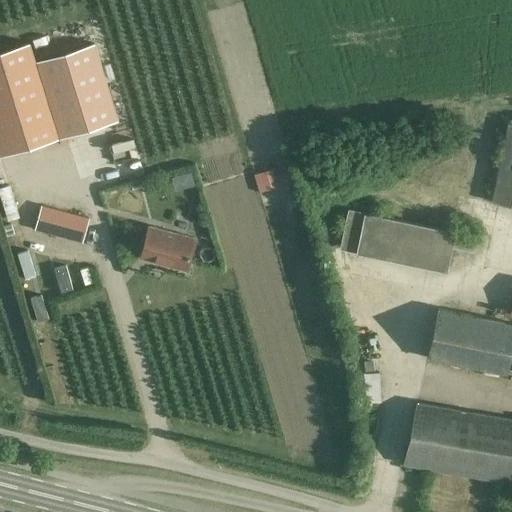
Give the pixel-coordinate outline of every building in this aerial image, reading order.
[(28,42),(0,51),(0,153),(1,156),(58,138),(117,119),(93,42),(34,61),(28,42)] [(511,124),(509,124),(493,202),(511,206),(511,124)] [(191,171),(171,177),(175,190),(195,185),(191,171)] [(266,171),(254,175),(259,192),(271,188),(266,171)] [(84,242),(90,218),(43,202),(37,227),(84,242)] [(475,253),(478,238),(350,211),(342,248),(446,270),(451,248),(475,253)] [(186,270),(194,237),(149,223),(141,256),(186,270)] [(428,358),(507,374),(511,349),(511,324),(438,309),(428,358)] [(367,402),(381,401),(379,371),(364,373),(367,402)] [(405,465),(511,483),(511,419),(416,403),(405,465)]
